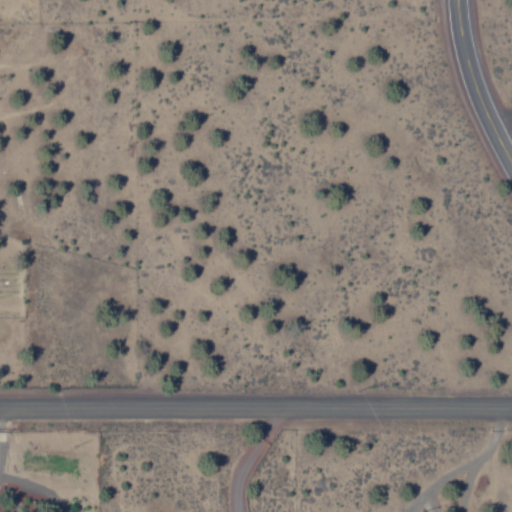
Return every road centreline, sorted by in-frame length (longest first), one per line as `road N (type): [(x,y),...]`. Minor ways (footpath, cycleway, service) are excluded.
road 1 (residential): [(0,410),(511,409)]
road 2 (tertiary): [(451,0),(466,77),(511,174)]
